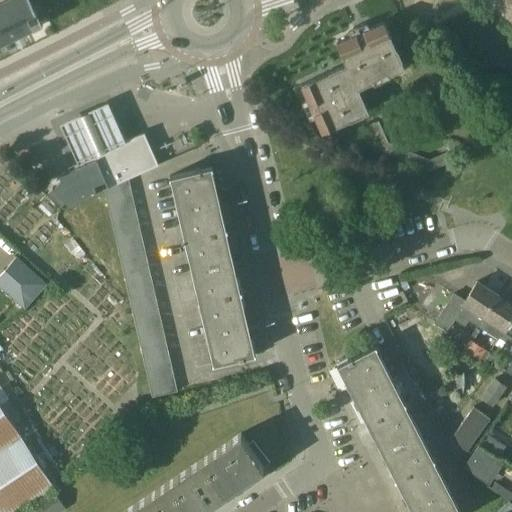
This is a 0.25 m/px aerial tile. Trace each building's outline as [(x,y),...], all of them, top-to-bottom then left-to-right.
[(4,0),(0,0),(0,42),(1,44),(21,34),(4,0)] [(4,0),(21,34),(43,24),(33,5),(36,3),(34,0),(4,0)] [(346,64),(302,84),(310,102),(304,105),(308,115),(314,112),(323,131),(368,111),(358,87),(404,67),(384,21),(365,30),(362,23),(352,28),(355,34),(336,42),(346,64)] [(108,95),(60,116),(77,154),(125,133),(108,95)] [(380,149),(420,164),(429,168),(455,159),(451,150),(430,159),(387,142),(378,120),(369,124),(380,149)] [(158,164),(144,132),(100,151),(114,183),(127,178),(158,164)] [(69,203),(104,188),(114,183),(100,151),(77,161),(79,164),(59,173),(61,177),(52,186),(69,203)] [(170,176),(213,362),(255,352),(212,166),(170,176)] [(127,178),(114,183),(104,188),(106,200),(131,194),(127,178)] [(131,194),(106,200),(109,211),(133,206),(131,194)] [(133,206),(109,211),(112,223),(136,217),(133,206)] [(136,217),(112,223),(114,234),(139,229),(136,217)] [(139,229),(114,234),(117,246),(141,240),(139,229)] [(141,240),(117,246),(120,258),(144,252),(141,240)] [(144,252),(120,258),(122,269),(147,263),(144,252)] [(0,278),(0,282),(30,309),(53,282),(22,254),(0,278)] [(147,263),(122,269),(125,281),(149,275),(147,263)] [(149,275),(125,281),(128,292),(152,286),(149,275)] [(464,324),(468,319),(478,325),(498,294),(478,280),(465,300),(454,293),(436,322),(447,329),(455,318),(464,324)] [(152,286),(128,292),(131,304),(155,298),(152,286)] [(498,338),(504,329),(511,317),(511,302),(498,294),(478,325),(498,338)] [(155,298),(131,304),(133,315),(157,310),(155,298)] [(157,310),(133,315),(136,327),(160,321),(157,310)] [(160,321),(136,327),(139,338),(163,333),(160,321)] [(163,333),(139,338),(141,350),(165,344),(163,333)] [(472,354),(472,353),(478,344),(470,339),(463,348),(472,354)] [(165,344),(141,350),(144,361),(168,356),(165,344)] [(337,365),(366,422),(411,511),(461,511),(376,345),(337,365)] [(168,356),(144,361),(147,373),(171,367),(168,356)] [(171,367),(147,373),(149,385),(173,379),(171,367)] [(506,386),(495,378),(482,396),(493,404),(506,386)] [(173,379),(149,385),(152,396),(176,391),(173,379)] [(0,511),(11,511),(53,485),(10,419),(0,403),(0,511)] [(467,450),(490,417),(473,405),(450,438),(467,450)] [(197,511),(263,468),(240,433),(123,511),(197,511)] [(465,464),(481,475),(495,455),(479,443),(465,464)] [(54,511),(58,511),(66,507),(53,488),(42,495),(54,511)] [(54,511),(42,495),(32,502),(39,511),(54,511)] [(511,511),(511,503),(509,500),(497,511),(511,511)] [(23,511),(39,511),(32,502),(21,509),(23,511)]
